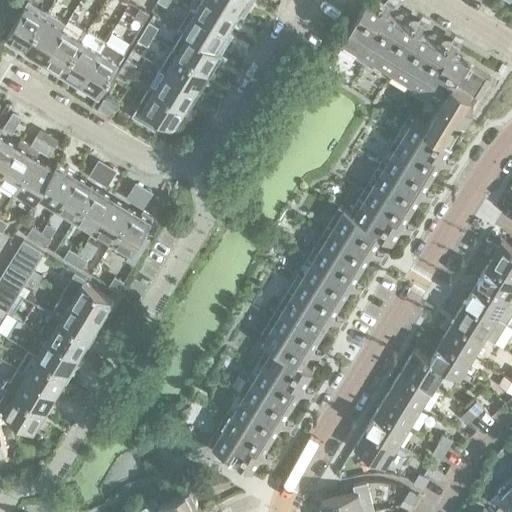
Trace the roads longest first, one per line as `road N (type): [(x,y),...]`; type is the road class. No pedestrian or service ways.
road 1 (secondary): [(282,511),(465,198),(511,139)]
road 2 (residential): [(0,511),(18,488),(44,484),(206,216),(200,158)]
road 3 (residential): [(0,70),(139,154),(166,164),(200,158)]
road 4 (residential): [(305,0),(200,158)]
